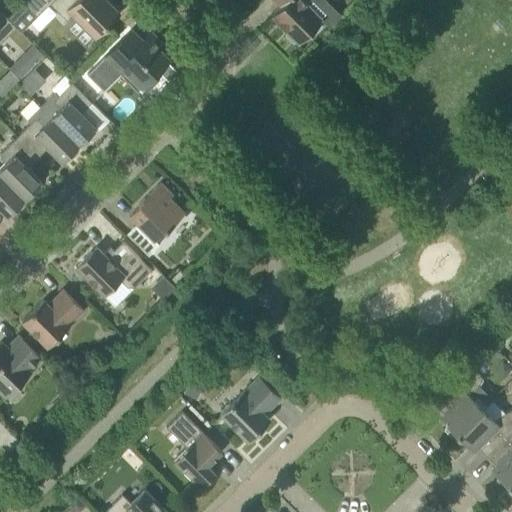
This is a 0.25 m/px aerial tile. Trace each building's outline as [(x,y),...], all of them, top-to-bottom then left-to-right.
[(37,15),(50,3),(52,0),(23,0),(23,1),(37,15)] [(52,0),(50,3),(67,20),(72,14),(95,37),(119,12),(107,0),(52,0)] [(274,0),(280,5),(270,15),(286,31),(285,34),(293,41),(296,40),(298,42),(309,31),(314,33),(321,26),(320,22),(323,18),(307,3),(310,0),(274,0)] [(0,42),(16,26),(0,10),(0,42)] [(158,78),(154,74),(169,59),(157,47),(161,43),(150,32),(141,40),(130,29),(103,56),(115,68),(119,64),(141,86),(142,86),(146,90),(158,78)] [(27,68),(16,57),(9,65),(19,75),(27,68)] [(71,81),(58,95),(54,91),(40,105),(79,143),(82,140),(83,140),(87,140),(88,139),(91,136),(92,135),(92,130),(96,126),(81,112),(91,102),(71,81)] [(26,118),(31,122),(17,136),(37,157),(48,146),(62,161),(65,157),(66,157),(70,157),(71,156),(75,153),(75,152),(76,147),(79,143),(40,105),(26,118)] [(0,167),(0,173),(24,198),(27,195),(33,194),(34,194),(37,191),(38,189),(38,185),(38,184),(41,181),(27,167),(37,157),(17,136),(0,153),(0,157),(5,162),(0,167)] [(0,207),(7,215),(11,212),(16,211),(17,211),(20,208),(21,206),(21,202),(21,201),(24,198),(0,173),(0,207)] [(165,229),(165,230),(184,211),(169,196),(172,193),(160,181),(138,203),(140,204),(129,215),(139,226),(129,236),(148,254),(159,243),(155,239),(165,229)] [(96,245),(76,265),(75,266),(103,294),(119,278),(126,286),(134,286),(151,269),(122,240),(113,249),(110,245),(103,253),(96,245)] [(156,282),(156,290),(163,298),(174,286),(163,275),(156,282)] [(48,304),(43,298),(21,320),(47,346),(84,309),(63,288),(48,304)] [(1,340),(0,340),(0,392),(4,396),(18,382),(23,382),(29,375),(29,371),(30,369),(29,368),(41,356),(18,334),(6,346),(1,340)] [(445,429),(453,437),(482,407),(471,396),(482,377),(472,367),(435,403),(443,412),(439,416),(446,423),(445,429)] [(263,413),(279,397),(258,376),(220,413),(247,439),(268,418),(263,413)] [(477,446),(486,455),(511,428),(511,407),(493,418),(482,407),(453,437),(461,445),(466,443),(473,450),(477,446)] [(181,410),(166,425),(186,446),(172,460),(199,487),(215,471),(207,464),(221,450),(181,410)] [(0,444),(10,450),(19,440),(5,426),(0,421),(0,444)] [(496,480),(504,488),(511,479),(511,428),(486,455),(494,463),(490,467),(497,474),(496,480)] [(122,493),(106,509),(109,511),(168,511),(144,488),(130,502),(122,493)]
